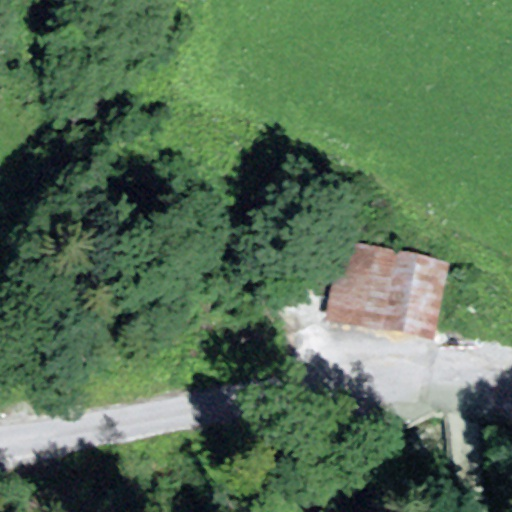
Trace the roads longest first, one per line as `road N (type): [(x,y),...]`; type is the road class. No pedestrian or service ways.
road 1 (unclassified): [(0,440),(219,403),(444,385)]
road 2 (unclassified): [(478,509),(444,385)]
